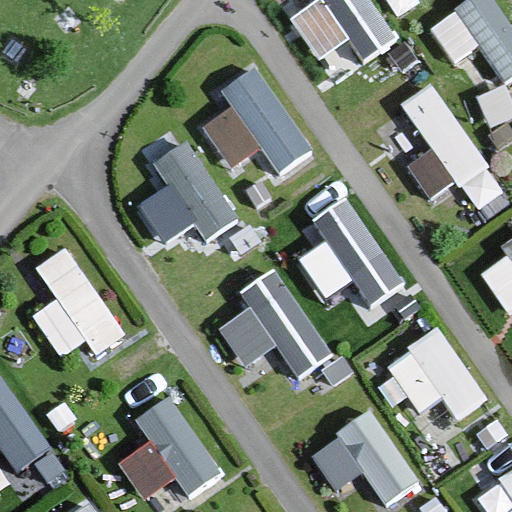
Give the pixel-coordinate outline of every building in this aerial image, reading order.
[(313,0),(295,13),(323,52),(350,33),(368,57),(405,30),(383,0),(313,0)] [(510,77),(511,75),(511,8),(507,0),(461,0),(434,16),(458,57),(488,39),(510,77)] [(261,58),(224,83),(236,100),(207,119),(235,160),(261,142),(280,169),(319,143),(261,58)] [(411,155),(435,191),(462,173),(482,202),(509,183),(436,75),(403,97),(432,140),(411,155)] [(170,236),(199,214),(213,232),(246,208),(190,134),(158,158),(171,176),(141,198),(170,236)] [(317,215),(332,235),(304,255),(331,294),(358,275),(377,302),(413,276),(353,190),(317,215)] [(37,306),(61,349),(92,332),(101,348),(129,333),(77,238),(38,260),(58,295),(37,306)] [(511,239),(482,259),(511,306),(511,239)] [(282,340),(301,371),(337,348),(283,260),(243,285),(253,301),(224,319),(250,360),(282,340)] [(388,360),(443,431),(496,391),(441,319),(388,360)] [(0,352),(0,435),(0,436),(32,487),(69,465),(0,352)] [(153,431),(123,457),(152,490),(178,468),(196,490),(232,458),(169,387),(138,414),(153,431)] [(343,485),(367,468),(392,502),(427,476),(374,403),(315,447),(343,485)] [(511,511),(511,468),(482,485),(495,511),(511,511)] [(110,511),(96,491),(66,511),(110,511)]
